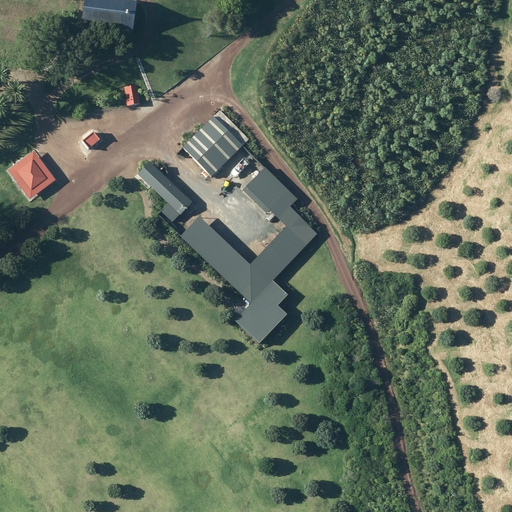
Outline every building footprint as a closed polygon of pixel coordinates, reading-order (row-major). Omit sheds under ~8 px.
[(134,0),(82,0),(79,25),(130,32),(134,0)] [(122,85),(125,105),(139,103),(136,83),(122,85)] [(251,136),(223,109),(182,148),(210,175),(220,166),(242,144),(251,136)] [(80,140),(87,148),(98,139),(90,131),(80,140)] [(150,161),(137,174),(146,184),(167,204),(158,213),(253,308),(249,313),(236,325),(256,344),(286,314),(277,304),(287,294),(271,279),(288,263),(317,234),(289,206),(296,199),(242,144),(220,166),(283,228),(250,261),(150,161)] [(33,158),(17,169),(30,189),(47,178),(33,158)]
